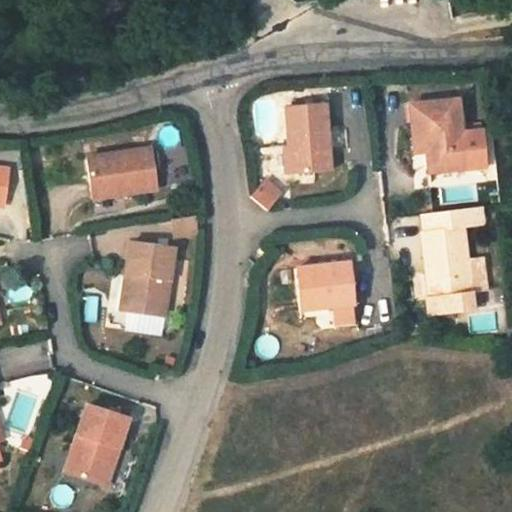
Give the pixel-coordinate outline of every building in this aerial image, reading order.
[(402,102),(407,138),(419,137),(422,155),(424,175),(461,169),(452,99),(402,102)] [(285,147),(289,176),(329,170),(319,102),(279,108),(285,147)] [(409,157),(422,155),(419,137),(407,138),(409,157)] [(86,157),(95,201),(156,188),(147,145),(86,157)] [(289,176),(285,147),(270,149),(274,178),(289,176)] [(264,182),(250,201),(268,212),(281,195),(264,182)] [(481,209),(417,216),(423,280),(425,297),(427,317),(469,312),(467,296),(483,294),(480,262),(464,263),(461,226),(484,223),(481,209)] [(195,214),(170,215),(171,237),(197,236),(195,214)] [(130,281),(130,315),(168,316),(171,249),(124,247),(122,281),(130,281)] [(350,307),(352,307),(347,264),(291,271),(296,313),(329,309),(350,307)] [(417,298),(425,297),(423,280),(415,281),(417,298)] [(483,294),(467,296),(469,312),(485,310),(483,294)] [(352,326),(350,307),(329,309),(331,329),(352,326)] [(278,356),(277,335),(256,336),(257,358),(278,356)] [(84,409),(63,473),(99,485),(112,447),(117,449),(126,423),(84,409)]
